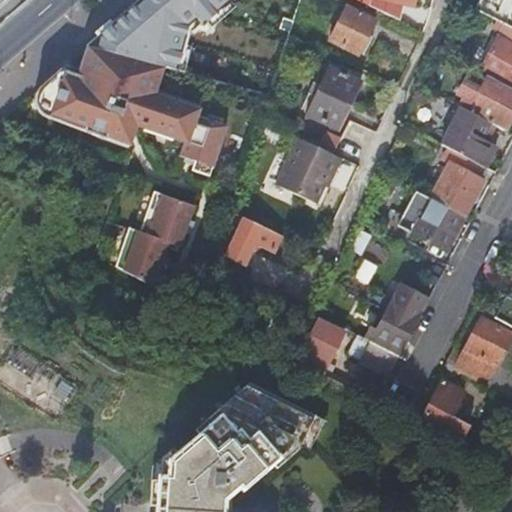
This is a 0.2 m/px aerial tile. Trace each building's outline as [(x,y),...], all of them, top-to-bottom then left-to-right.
[(146,0),(90,51),(97,53),(159,69),(179,72),(189,29),(226,0),(146,0)] [(352,0),(372,9),(397,21),(401,4),(412,7),(414,0),(352,0)] [(511,0),(478,0),(473,10),(504,26),(511,29),(511,0)] [(346,8),(329,41),(358,56),(366,40),(375,23),(346,8)] [(511,29),(504,26),(481,71),(511,89),(511,29)] [(93,66),(97,53),(90,51),(82,75),(89,77),(93,66)] [(159,69),(97,53),(93,66),(89,77),(82,75),(72,72),(69,85),(59,82),(46,93),(46,94),(49,113),(91,129),(89,134),(109,142),(110,137),(132,145),(140,123),(190,140),(185,155),(200,160),(217,165),(229,129),(199,119),(202,108),(151,92),(159,69)] [(349,107),(360,84),(329,69),(306,115),(337,130),(349,107)] [(511,89),(488,77),(479,93),(464,84),(457,97),(464,100),(459,109),(476,118),(489,125),(494,127),(504,132),(511,116),(511,89)] [(46,94),(46,93),(45,92),(44,93),(40,98),(39,103),(40,108),(41,113),(44,117),(89,134),(91,129),(49,113),(46,94)] [(476,118),(459,109),(440,146),(448,150),(482,168),(485,169),(490,160),(495,150),(485,145),(480,142),(489,125),(476,118)] [(480,142),(485,145),(494,127),(489,125),(480,142)] [(330,136),(322,151),(332,156),(339,141),(330,136)] [(132,145),(110,137),(109,142),(131,150),(132,145)] [(322,151),(297,139),(275,185),(315,205),(325,185),(330,174),(333,176),(341,160),(332,156),(322,151)] [(449,166),(431,200),(464,217),(473,200),(482,183),(476,179),(482,168),(448,150),(442,162),(449,166)] [(217,165),(200,160),(197,168),(214,174),(217,165)] [(464,217),(431,200),(412,234),(445,252),(454,234),(464,217)] [(251,210),(238,203),(234,211),(247,218),(251,210)] [(274,253),(281,236),(245,219),(226,256),(245,266),(250,253),(256,244),(274,253)] [(430,299),(401,284),(392,301),(377,331),(372,328),(365,340),(399,358),(430,299)] [(383,295),(377,306),(382,309),(372,328),(377,331),(392,301),(383,295)] [(511,330),(511,301),(505,298),(499,309),(493,320),(511,330)] [(500,395),(511,375),(496,366),(511,336),(481,320),(472,337),(462,354),(453,349),(445,365),(485,388),(500,395)] [(304,353),(299,363),(322,375),(344,335),(319,321),(302,352),(304,353)] [(394,367),(399,358),(365,340),(358,336),(349,355),(390,376),(394,367)] [(511,347),(511,336),(496,366),(500,369),(511,347)] [(346,388),(375,404),(382,391),(353,376),(346,388)] [(418,427),(457,448),(464,435),(468,427),(450,418),(463,394),(443,383),(430,405),(418,427)] [(273,473),(274,472),(291,451),(300,428),(241,400),(173,464),(172,483),(162,483),(160,511),(227,511),(228,502),(246,487),(249,491),(272,471),(273,473)]
